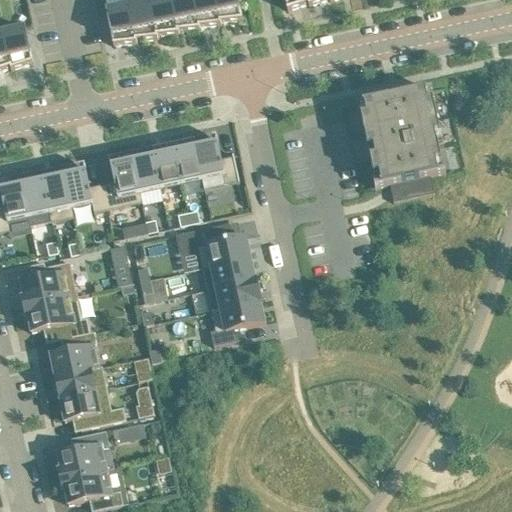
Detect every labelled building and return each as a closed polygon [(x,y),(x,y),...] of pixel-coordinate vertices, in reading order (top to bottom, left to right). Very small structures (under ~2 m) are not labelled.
[(147,0),(148,1),(139,2),(128,4),(137,44),(158,41),(158,39),(149,0),(147,0)] [(149,0),(158,39),(179,37),(179,34),(171,0),(149,0)] [(171,0),(179,34),(201,32),(200,30),(193,0),(171,0)] [(193,0),(200,30),(222,27),(222,25),(216,0),(193,0)] [(216,0),(222,25),(243,23),(238,0),(216,0)] [(285,0),(288,13),(309,6),(307,0),(285,0)] [(307,0),(309,6),(310,8),(330,2),(329,0),(307,0)] [(137,46),(137,44),(128,4),(128,2),(126,2),(127,6),(107,8),(107,7),(105,7),(107,13),(114,48),(137,46)] [(2,29),(3,35),(11,71),(12,73),(34,66),(25,25),(23,25),(24,26),(4,33),(4,29),(2,29)] [(0,74),(11,71),(3,35),(0,35),(0,74)] [(391,193),(393,199),(394,205),(435,196),(432,179),(447,176),(446,174),(439,175),(437,166),(443,165),(439,147),(438,147),(436,138),(441,137),(434,104),(428,105),(427,96),(434,95),(433,92),(358,108),(358,111),(365,110),(367,119),(362,120),(369,153),(375,151),(376,160),(371,162),(375,180),(380,178),(382,187),(375,189),(376,192),(390,188),(391,193)] [(217,139),(194,144),(203,183),(224,178),(226,188),(239,185),(240,185),(234,157),(233,157),(233,160),(222,162),(217,139)] [(173,148),(182,188),(203,183),(194,144),(173,148)] [(161,192),(182,188),(173,148),(152,153),(161,192)] [(141,196),(161,192),(152,153),(131,158),(141,206),(143,206),(141,196)] [(107,214),(141,206),(131,158),(110,162),(115,186),(102,188),(107,214)] [(85,167),(62,172),(73,221),(75,221),(72,211),(92,207),(94,216),(107,214),(102,188),(90,191),(85,167)] [(41,177),(52,226),(73,221),(62,172),(41,177)] [(41,177),(20,182),(29,221),(31,230),(52,226),(41,177)] [(0,236),(10,234),(11,240),(32,236),(31,230),(29,221),(20,182),(0,185),(0,190),(4,210),(0,210),(0,236)] [(198,214),(188,217),(191,228),(201,226),(198,214)] [(191,228),(188,217),(179,219),(181,230),(191,228)] [(146,226),(149,237),(159,235),(156,223),(146,226)] [(146,226),(137,228),(140,239),(149,237),(146,226)] [(202,270),(250,260),(245,240),(234,243),(230,227),(177,238),(181,256),(198,252),(202,270)] [(57,245),(47,247),(50,259),(59,257),(57,245)] [(79,246),(69,248),(72,260),(82,258),(79,246)] [(133,287),(125,250),(111,253),(119,291),(133,287)] [(207,291),(254,281),(250,260),(202,270),(207,291)] [(24,311),(78,299),(77,295),(71,266),(47,271),(46,266),(31,269),(33,282),(22,285),(25,300),(22,301),(24,311)] [(139,273),(141,283),(150,281),(148,271),(139,273)] [(150,281),(141,283),(144,299),(147,298),(153,296),(150,281)] [(255,282),(254,281),(207,291),(211,312),(261,301),(256,282),(255,282)] [(122,290),(123,298),(135,295),(133,288),(122,290)] [(44,333),(47,347),(96,336),(96,335),(92,336),(89,322),(83,323),(78,299),(24,311),(27,321),(29,321),(32,336),(44,333)] [(261,301),(211,312),(216,334),(211,336),(214,350),(242,344),(239,332),(264,327),(260,306),(261,305),(261,301)] [(144,329),(154,327),(151,315),(142,317),(144,329)] [(96,336),(47,347),(62,344),(64,355),(51,358),(56,381),(103,370),(99,371),(95,351),(99,350),(96,336)] [(159,353),(150,355),(152,367),(162,365),(159,353)] [(103,370),(56,381),(56,383),(53,383),(55,393),(58,392),(60,402),(61,402),(108,392),(103,370)] [(113,415),(108,392),(61,402),(66,425),(113,415)] [(143,428),(128,431),(131,444),(146,440),(143,428)] [(59,473),(61,483),(115,472),(107,435),(71,442),(74,454),(58,457),(62,472),(59,473)] [(169,460),(156,463),(159,477),(172,474),(169,460)] [(115,472),(61,483),(63,494),(66,493),(69,508),(90,504),(91,511),(108,511),(124,509),(121,495),(112,497),(107,474),(115,472)]
